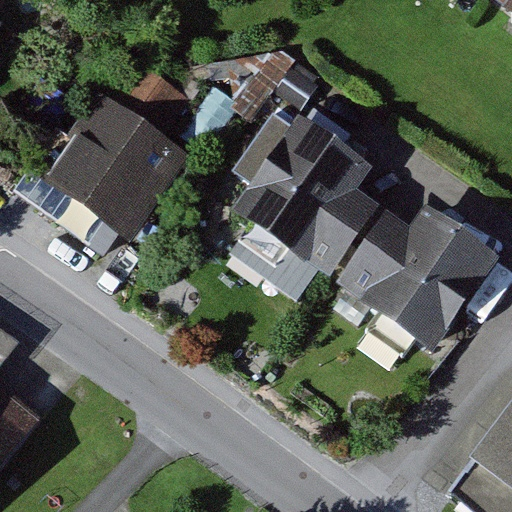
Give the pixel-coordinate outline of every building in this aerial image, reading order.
[(511,0),(483,0),(511,20),(511,0)] [(0,57),(14,39),(0,28),(0,57)] [(132,240),(221,113),(133,52),(45,178),(132,240)] [(357,191),(368,175),(305,129),(234,228),(298,273),(308,258),(330,274),(378,207),(357,191)] [(369,302),(358,318),(422,363),(491,264),(427,219),(417,234),(395,219),(347,287),(369,302)] [(0,462),(32,424),(0,397),(0,462)] [(511,511),(511,397),(446,479),(481,511),(511,511)]
